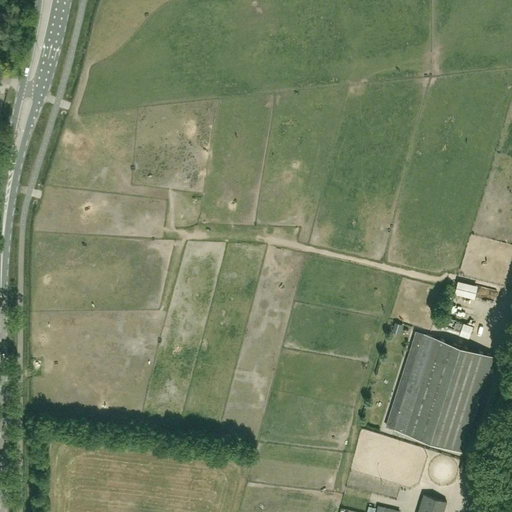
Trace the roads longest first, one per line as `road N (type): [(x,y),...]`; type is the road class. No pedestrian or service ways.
road 1 (secondary): [(1,511),(7,191)]
road 2 (secondary): [(7,191),(61,0)]
road 3 (secondary): [(37,0),(7,191)]
